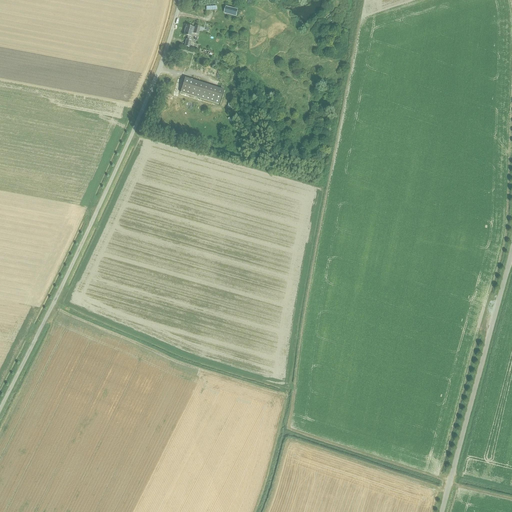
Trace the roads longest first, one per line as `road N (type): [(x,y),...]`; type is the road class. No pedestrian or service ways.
road 1 (unclassified): [(0,409),(131,135),(179,0)]
road 2 (unclassified): [(441,511),(511,249)]
